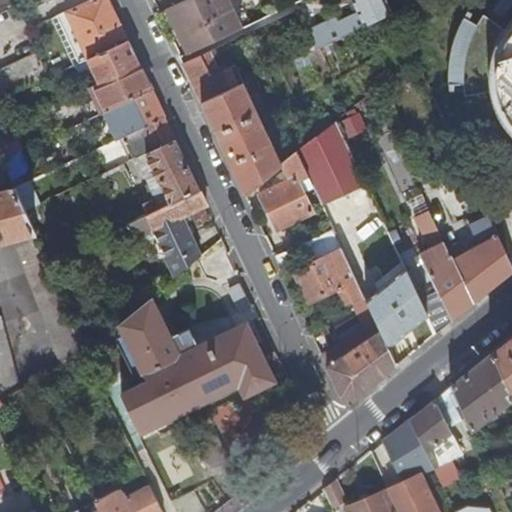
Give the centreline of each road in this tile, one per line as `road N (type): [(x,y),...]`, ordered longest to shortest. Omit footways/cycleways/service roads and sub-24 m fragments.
road 1 (residential): [(131,0),(343,436)]
road 2 (residential): [(343,436),(511,299)]
